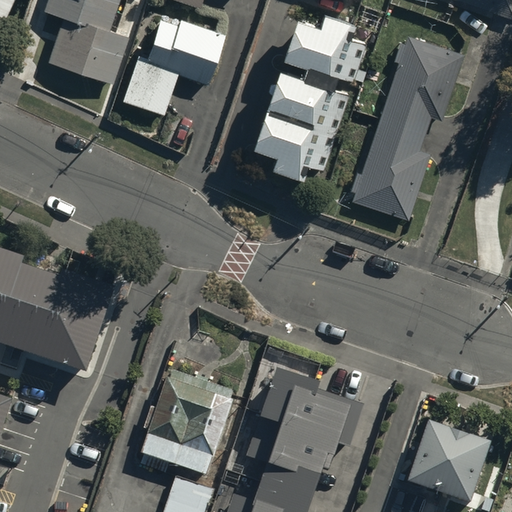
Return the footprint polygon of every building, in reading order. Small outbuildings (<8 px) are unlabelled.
[(0,0),(0,28),(12,0),(0,0)] [(46,57),(111,80),(127,34),(109,27),(118,0),(44,0),(43,5),(62,12),(46,57)] [(511,0),(467,0),(511,15),(511,14),(511,0)] [(271,161),(298,170),(351,17),(321,7),(317,20),(296,13),(282,53),(305,61),(301,71),(279,64),(253,140),(276,148),(271,161)] [(163,112),(177,73),(206,83),(224,32),(158,9),(141,56),(135,54),(120,97),(163,112)] [(350,195),(406,214),(428,150),(419,146),(430,115),(439,118),(462,53),(406,33),(350,195)] [(0,248),(0,341),(85,371),(114,287),(65,270),(62,276),(21,262),(23,256),(0,248)] [(139,451),(210,474),(236,392),(165,370),(139,451)] [(314,511),(327,475),(334,477),(358,402),(274,375),(259,419),(280,426),(251,511),(314,511)] [(431,420),(411,479),(473,500),(493,441),(431,420)] [(159,511),(207,511),(215,492),(171,478),(159,511)]
